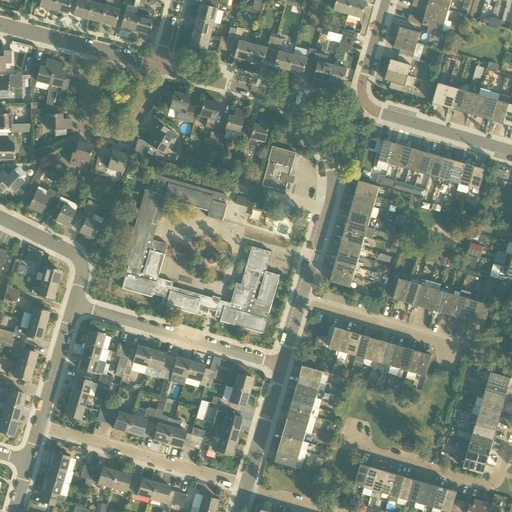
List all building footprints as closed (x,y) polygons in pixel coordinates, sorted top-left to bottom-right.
[(56,0),(40,0),(39,7),(53,11),(56,0)] [(56,0),(53,11),(67,14),(70,0),(56,0)] [(89,2),(89,0),(77,0),(73,16),(87,20),(92,3),(89,2)] [(94,3),(94,0),(89,0),(89,2),(92,3),(87,20),(101,23),(105,6),(94,3)] [(106,0),(105,6),(101,23),(114,26),(119,9),(111,7),(113,1),(111,0),(106,0)] [(262,14),(265,0),(254,0),(252,11),(262,14)] [(349,14),(352,0),(330,0),(328,9),(349,14)] [(352,15),(361,18),(366,1),(361,0),(352,0),(349,14),(352,15)] [(446,20),(449,11),(414,0),(412,6),(427,10),(425,15),(446,20)] [(449,11),(452,1),(449,0),(414,0),(449,11)] [(215,24),(220,4),(208,1),(206,7),(202,5),(198,19),(215,24)] [(143,9),(143,8),(138,7),(136,14),(138,15),(134,31),(148,35),(153,18),(152,18),(154,12),(143,9)] [(138,15),(136,14),(125,11),(121,28),(134,31),(138,15)] [(443,31),(446,20),(425,15),(424,19),(410,15),(408,20),(422,24),(422,25),(429,27),(443,31)] [(211,37),(215,24),(198,19),(194,33),(211,37)] [(397,38),(418,43),(421,33),(400,27),(397,38)] [(441,37),(443,31),(429,27),(427,33),(441,37)] [(254,45),(241,41),(244,29),(238,28),(234,39),(231,52),(237,53),(236,58),(250,62),(254,45)] [(357,33),(347,30),(344,29),(340,42),(345,43),(347,38),(355,40),(357,33)] [(208,51),(211,37),(194,33),(191,47),(208,51)] [(268,48),(254,45),(250,62),(263,65),(265,61),(271,62),(277,38),(276,38),(277,35),(272,33),(268,48)] [(336,34),(334,41),(340,42),(340,41),(342,36),(336,34)] [(225,50),(229,38),(222,36),(219,49),(225,50)] [(231,52),(234,39),(229,38),(225,50),(231,52)] [(275,68),(290,72),(294,55),(280,51),(283,40),(277,38),(271,62),(276,64),(275,68)] [(413,59),(418,43),(397,38),(394,48),(400,50),(399,56),(413,59)] [(351,44),(345,43),(340,42),(339,47),(340,48),(350,51),(351,44)] [(308,59),(294,55),(290,72),(303,76),(304,71),(310,73),(314,60),(315,55),(314,55),(315,50),(310,49),(308,59)] [(4,63),(10,63),(10,51),(0,51),(0,71),(5,71),(4,63)] [(408,76),(413,59),(399,56),(397,61),(391,59),(388,71),(408,76)] [(49,85),(55,62),(47,60),(45,68),(40,67),(38,72),(33,71),(30,83),(30,86),(35,88),(36,82),(49,85)] [(334,65),(314,60),(310,73),(316,74),(315,79),(329,82),(334,65)] [(60,91),(67,92),(70,80),(64,79),(66,73),(61,72),(63,64),(55,62),(49,85),(47,90),(45,109),(52,109),(58,87),(61,88),(60,91)] [(334,65),(329,82),(343,86),(347,69),(334,65)] [(476,66),(475,77),(482,78),(484,67),(476,66)] [(405,86),(408,76),(388,71),(385,80),(391,82),(389,88),(403,92),(405,86)] [(0,98),(8,98),(8,88),(21,87),(21,75),(10,75),(10,83),(0,83),(0,98)] [(69,91),(76,93),(78,85),(77,85),(71,83),(69,91)] [(441,106),(447,85),(439,83),(432,104),(434,104),(441,106)] [(452,109),(457,88),(447,85),(441,106),(452,109)] [(462,112),(467,91),(457,88),(452,109),(462,112)] [(482,89),(481,94),(500,98),(501,93),(482,89)] [(472,115),(478,94),(467,91),(462,112),(472,115)] [(186,105),(187,101),(188,96),(172,92),(169,109),(178,111),(176,118),(175,118),(190,122),(193,107),(186,105)] [(482,118),(488,97),(478,94),(472,115),(482,118)] [(492,120),(498,100),(488,97),(482,118),(492,120)] [(207,118),(204,127),(213,129),(219,104),(203,100),(199,115),(207,118)] [(502,123),(508,103),(498,100),(492,120),(502,123)] [(511,126),(511,104),(508,103),(502,123),(511,126)] [(0,129),(11,129),(11,114),(5,115),(5,109),(0,108),(0,129)] [(62,115),(55,115),(55,109),(52,109),(45,109),(30,109),(31,116),(47,115),(47,129),(71,129),(71,119),(62,120),(62,115)] [(225,130),(238,134),(244,111),(236,109),(233,117),(229,115),(225,130)] [(254,124),(250,139),(264,142),(270,119),(261,117),(259,125),(254,124)] [(178,137),(169,131),(155,122),(151,129),(155,131),(151,137),(153,138),(149,145),(163,153),(169,142),(173,145),(178,137)] [(214,146),(218,133),(211,131),(208,145),(214,146)] [(218,133),(214,146),(222,148),(225,135),(218,133)] [(0,159),(15,159),(14,144),(8,144),(8,137),(0,137),(0,159)] [(144,157),(149,145),(138,140),(134,154),(144,157)] [(249,142),(243,140),(240,152),(246,154),(249,142)] [(379,161),(388,164),(394,143),(386,141),(385,140),(379,161)] [(81,160),(88,162),(92,146),(78,143),(76,150),(73,149),(70,164),(79,167),(81,160)] [(404,146),(394,143),(388,164),(399,166),(404,146)] [(54,152),(52,146),(38,152),(40,158),(54,152)] [(271,146),(261,185),(286,192),(289,183),(290,183),(292,176),(290,176),(297,153),(271,146)] [(414,149),(404,146),(399,166),(408,169),(414,149)] [(408,169),(419,172),(424,152),(414,149),(408,169)] [(105,168),(122,173),(127,155),(112,151),(110,159),(98,156),(94,171),(104,173),(105,168)] [(434,155),(424,152),(419,172),(429,175),(434,155)] [(429,175),(439,178),(444,158),(434,155),(429,175)] [(454,160),(444,158),(439,178),(448,181),(454,160)] [(448,181),(458,184),(464,163),(454,160),(448,181)] [(458,184),(468,187),(474,166),(464,163),(458,184)] [(44,169),(39,166),(33,178),(39,180),(44,169)] [(484,169),(474,166),(468,187),(480,190),(486,169),(484,169)] [(25,181),(24,179),(26,177),(26,174),(19,168),(16,167),(14,170),(9,175),(4,170),(0,174),(0,189),(2,191),(6,186),(13,193),(25,181)] [(504,171),(496,168),(494,175),(502,177),(504,171)] [(219,321),(262,334),(279,275),(265,271),(270,252),(251,247),(240,284),(236,283),(230,303),(220,300),(220,298),(212,296),(212,298),(171,287),(173,282),(157,278),(167,244),(160,242),(152,240),(164,198),(208,211),(207,217),(222,221),(227,205),(224,204),(227,195),(155,175),(150,191),(145,190),(123,264),(128,266),(121,289),(152,297),(152,295),(162,297),(160,304),(201,316),(202,313),(207,315),(208,310),(216,312),(214,317),(220,319),(219,321)] [(376,183),(383,185),(385,176),(379,175),(376,183)] [(356,191),(377,197),(380,187),(359,181),(356,191)] [(229,191),(229,192),(237,194),(237,193),(239,184),(232,182),(229,191)] [(86,183),(84,189),(94,192),(96,186),(86,183)] [(19,187),(15,191),(21,196),(25,193),(19,187)] [(45,197),(36,192),(28,207),(41,214),(46,204),(50,206),(57,193),(49,189),(45,197)] [(374,207),(377,197),(356,191),(353,201),(374,207)] [(96,195),(90,192),(87,197),(94,200),(96,195)] [(247,208),(249,200),(237,196),(235,204),(247,208)] [(69,206),(59,200),(55,208),(52,213),(58,216),(55,221),(67,226),(75,211),(68,208),(69,206)] [(82,212),(88,215),(79,232),(93,239),(100,225),(91,220),(98,205),(88,200),(82,212)] [(371,217),(374,207),(353,201),(350,211),(371,217)] [(440,212),(442,205),(433,203),(431,209),(440,212)] [(459,209),(453,207),(451,214),(458,215),(459,209)] [(368,227),(371,217),(350,211),(348,221),(368,227)] [(399,213),(396,222),(404,225),(407,216),(399,213)] [(365,238),(368,227),(348,221),(344,232),(365,238)] [(368,236),(373,238),(376,228),(370,227),(368,236)] [(362,248),(365,238),(344,232),(342,242),(362,248)] [(360,257),(362,248),(342,242),(339,251),(360,257)] [(471,254),(475,255),(477,248),(473,247),(470,246),(468,253),(471,254)] [(435,263),(438,252),(430,250),(427,262),(432,262),(435,263)] [(357,267),(360,257),(339,251),(336,261),(357,267)] [(449,256),(442,254),(439,265),(446,267),(449,256)] [(467,262),(465,268),(471,270),(474,271),(478,259),(469,256),(467,262)] [(11,273),(18,274),(21,261),(15,259),(11,273)] [(354,277),(357,267),(336,261),(333,271),(354,277)] [(44,274),(42,281),(56,286),(60,272),(45,267),(39,265),(37,272),(44,274)] [(351,288),(354,277),(333,271),(330,282),(351,288)] [(395,299),(404,302),(410,281),(399,278),(393,299),(395,299)] [(52,299),(56,286),(42,281),(40,289),(33,287),(31,293),(52,299)] [(420,284),(410,281),(404,302),(414,304),(420,284)] [(414,304),(424,307),(430,287),(420,284),(414,304)] [(18,297),(20,291),(8,287),(6,293),(18,297)] [(424,307),(434,310),(440,290),(430,287),(424,307)] [(434,310),(444,313),(450,293),(440,290),(434,310)] [(16,303),(18,297),(6,293),(4,299),(16,303)] [(444,313),(454,316),(460,296),(450,293),(444,313)] [(454,316),(464,319),(470,299),(460,296),(454,316)] [(480,302),(470,299),(464,319),(474,322),(480,302)] [(490,305),(480,302),(474,322),(483,325),(484,325),(490,305)] [(30,322),(44,327),(49,313),(34,308),(34,309),(27,307),(26,313),(32,315),(30,322)] [(14,330),(15,326),(11,325),(13,317),(4,315),(2,324),(9,325),(8,329),(14,330)] [(0,335),(26,343),(28,337),(40,340),(44,327),(30,322),(27,330),(16,326),(14,333),(0,328),(0,335)] [(339,351),(345,330),(336,328),(330,348),(339,351)] [(347,353),(353,333),(345,330),(339,351),(347,353)] [(85,344),(101,348),(105,336),(89,331),(85,344)] [(356,356),(362,335),(353,333),(347,353),(356,356)] [(315,344),(326,347),(329,337),(318,334),(315,344)] [(18,363),(33,367),(37,354),(24,350),(26,343),(0,335),(0,343),(15,348),(14,354),(20,356),(18,363)] [(356,356),(365,358),(371,338),(362,335),(356,356)] [(373,361),(379,340),(371,338),(365,358),(373,361)] [(382,363),(388,343),(379,340),(373,361),(382,363)] [(391,366),(397,345),(388,343),(382,363),(391,366)] [(98,361),(101,348),(85,344),(81,356),(98,361)] [(121,358),(125,346),(119,344),(115,356),(121,358)] [(146,367),(151,349),(137,345),(136,349),(131,347),(127,359),(125,367),(131,368),(133,363),(146,367)] [(400,368),(406,348),(397,345),(391,366),(400,368)] [(127,359),(131,347),(125,346),(121,358),(127,359)] [(414,350),(406,348),(400,368),(408,371),(414,350)] [(166,371),(171,355),(165,354),(165,353),(151,349),(146,367),(160,371),(158,378),(164,380),(167,371),(166,371)] [(417,373),(423,353),(414,350),(408,371),(417,373)] [(426,376),(432,355),(423,353),(417,373),(426,376)] [(167,371),(164,380),(170,381),(172,374),(186,378),(191,361),(177,357),(171,355),(166,371),(167,371)] [(78,369),(94,373),(99,375),(99,372),(102,373),(105,363),(98,361),(81,356),(78,369)] [(206,382),(210,370),(204,368),(205,365),(191,361),(186,378),(200,382),(199,385),(205,387),(206,382)] [(14,377),(29,381),(33,367),(18,363),(16,370),(9,369),(8,375),(14,377)] [(236,371),(243,373),(245,366),(241,365),(238,364),(236,371)] [(300,375),(321,381),(324,372),(303,366),(300,375)] [(124,369),(123,374),(129,376),(131,371),(131,368),(125,367),(124,369)] [(350,370),(344,369),(341,376),(347,378),(350,370)] [(210,370),(206,382),(212,384),(216,371),(210,370)] [(491,372),(488,381),(488,382),(509,388),(511,378),(491,372)] [(111,383),(113,377),(100,373),(99,380),(111,383)] [(232,388),(250,392),(254,379),(236,374),(232,388)] [(326,382),(321,381),(300,375),(298,384),(324,391),(326,382)] [(88,395),(92,382),(75,377),(72,390),(88,395)] [(486,390),(506,396),(509,388),(488,382),(488,381),(482,379),(479,388),(486,390)] [(109,389),(111,383),(99,380),(97,385),(109,389)] [(324,391),(298,384),(295,393),(316,399),(321,400),(324,391)] [(232,388),(226,386),(222,399),(220,399),(219,405),(241,411),(242,406),(246,407),(250,392),(232,388)] [(167,390),(162,388),(159,397),(165,398),(167,390)] [(0,401),(0,402),(21,408),(25,394),(10,390),(8,398),(2,396),(0,401)] [(85,407),(88,395),(72,390),(68,402),(85,407)] [(504,405),(506,396),(486,390),(483,399),(504,405)] [(314,407),(316,399),(295,393),(293,401),(314,407)] [(483,399),(481,408),(501,413),(504,405),(483,399)] [(203,419),(208,402),(202,400),(197,417),(203,419)] [(311,416),(314,407),(293,401),(291,410),(311,416)] [(17,422),(21,408),(0,402),(0,408),(5,410),(3,417),(17,422)] [(81,420),(85,407),(68,402),(64,415),(81,420)] [(241,411),(219,405),(211,403),(209,409),(222,413),(218,425),(239,430),(242,418),(239,417),(241,411)] [(132,416),(119,412),(120,407),(114,405),(112,412),(108,424),(114,426),(113,429),(127,433),(132,416)] [(102,422),(106,410),(100,408),(97,421),(102,422)] [(148,435),(155,410),(149,408),(146,409),(144,419),(132,416),(127,433),(141,437),(142,434),(148,435)] [(478,416),(499,422),(501,413),(481,408),(478,416)] [(108,424),(112,412),(106,410),(102,422),(108,424)] [(174,419),(168,417),(166,425),(159,423),(160,419),(153,417),(155,410),(148,435),(154,437),(153,440),(166,444),(174,419)] [(309,424),(311,416),(291,410),(288,418),(309,424)] [(496,431),(499,422),(478,416),(476,425),(496,431)] [(0,431),(13,436),(17,422),(3,417),(1,425),(0,424),(0,431)] [(306,433),(309,424),(288,418),(286,427),(306,433)] [(179,429),(181,421),(174,419),(166,444),(181,448),(182,445),(187,447),(191,434),(185,433),(186,431),(179,429)] [(239,430),(218,425),(216,424),(213,436),(235,443),(239,430)] [(494,439),(496,431),(476,425),(473,433),(494,439)] [(203,438),(205,430),(193,427),(191,434),(187,447),(193,448),(196,436),(203,438)] [(304,442),(306,433),(286,427),(283,436),(304,442)] [(491,448),(494,439),(473,433),(471,442),(491,448)] [(199,450),(203,438),(196,436),(193,448),(199,450)] [(232,456),(235,443),(213,436),(211,441),(210,441),(207,451),(215,453),(215,451),(232,456)] [(301,450),(304,442),(283,436),(281,444),(301,450)] [(489,457),(491,448),(471,442),(468,451),(489,457)] [(299,459),(301,450),(281,444),(278,453),(299,459)] [(486,465),(489,457),(468,451),(466,459),(486,465)] [(50,465),(66,470),(70,458),(53,453),(50,465)] [(296,468),(299,459),(278,453),(275,462),(296,468)] [(323,460),(317,458),(315,464),(321,466),(323,460)] [(484,474),(486,465),(466,459),(463,468),(484,474)] [(364,487),(370,467),(361,464),(355,485),(364,487)] [(50,465),(46,478),(63,483),(66,470),(50,465)] [(86,479),(90,467),(84,465),(80,478),(86,479)] [(92,481),(95,469),(90,467),(86,479),(92,481)] [(111,489),(116,471),(102,467),(101,470),(95,469),(92,481),(98,483),(97,485),(111,489)] [(373,490),(379,469),(370,467),(364,487),(373,490)] [(381,492),(387,472),(379,469),(373,490),(381,492)] [(131,492),(134,482),(129,480),(130,475),(116,471),(111,489),(125,493),(126,491),(131,492)] [(390,495),(396,474),(387,472),(381,492),(390,495)] [(405,477),(396,474),(390,495),(388,504),(396,506),(397,504),(405,477)] [(406,506),(407,500),(413,479),(405,477),(397,504),(406,506)] [(59,495),(63,483),(46,478),(43,491),(44,491),(43,497),(55,500),(63,502),(65,497),(59,495)] [(150,500),(155,482),(142,478),(140,484),(134,482),(131,492),(137,494),(137,496),(150,500)] [(416,502),(422,482),(413,479),(407,500),(416,502)] [(200,491),(202,484),(191,481),(189,488),(200,491)] [(165,502),(171,503),(174,491),(169,490),(170,486),(155,482),(150,500),(164,504),(165,502)] [(424,505),(430,484),(422,482),(416,502),(424,505)] [(433,507),(439,487),(430,484),(424,505),(433,507)] [(442,510),(448,489),(439,487),(433,507),(442,510)] [(455,500),(457,492),(448,489),(442,510),(448,511),(451,511),(452,511),(455,500)] [(176,505),(180,493),(174,491),(171,503),(176,505)] [(180,493),(176,505),(183,507),(186,495),(180,493)] [(199,508),(211,511),(215,511),(219,500),(202,496),(199,508)] [(53,506),(55,500),(43,497),(41,503),(53,506)] [(454,511),(467,511),(470,505),(455,500),(452,511),(454,511)] [(490,511),(492,505),(475,500),(474,506),(470,505),(467,511),(490,511)] [(98,503),(96,511),(101,511),(104,511),(106,505),(98,503)]
